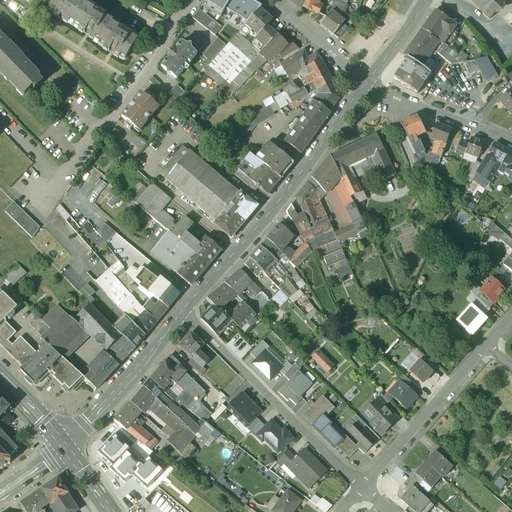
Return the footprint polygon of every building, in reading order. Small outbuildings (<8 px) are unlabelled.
[(94,9),(80,0),(53,0),(48,9),(54,12),(52,14),(68,24),(70,22),(80,28),(78,30),(94,40),(96,38),(100,41),(99,43),(104,46),(103,49),(119,58),(120,56),(126,59),(138,39),(131,35),(131,34),(120,27),(119,28),(112,23),(113,21),(106,17),(107,15),(95,8),(94,9)] [(231,0),(205,0),(201,6),(220,18),(225,10),(231,0)] [(247,24),(260,9),(261,9),(262,7),(250,0),(231,0),(225,10),(247,24)] [(328,10),(317,5),(319,0),(307,0),(304,8),(324,18),(328,10)] [(468,0),(475,5),(491,20),(509,0),(468,0)] [(260,9),(247,24),(253,29),(252,30),(258,36),(259,37),(268,27),(273,21),(260,9)] [(222,28),(199,10),(192,19),(214,36),(218,32),(220,29),(222,28)] [(435,11),(422,31),(444,46),(444,45),(457,26),(435,11)] [(345,23),(332,12),(327,19),(321,26),(334,36),(345,23)] [(253,29),(247,24),(238,34),(244,40),(252,30),(253,29)] [(278,36),(268,27),(259,37),(258,36),(256,39),(266,48),(278,36)] [(422,31),(414,41),(432,54),(435,56),(437,54),(447,62),(455,54),(444,45),(444,46),(422,31)] [(3,38),(0,35),(0,73),(5,78),(7,76),(10,79),(8,80),(17,90),(19,89),(25,95),(32,88),(35,90),(42,83),(37,77),(38,76),(30,67),(28,68),(26,65),(27,63),(23,59),(24,58),(11,45),(10,45),(6,41),(4,43),(1,40),(3,38)] [(275,40),(251,63),(258,71),(267,62),(278,56),(288,46),(278,36),(275,40)] [(217,39),(203,57),(211,64),(226,46),(217,39)] [(432,54),(414,41),(404,56),(408,59),(416,63),(422,69),(432,54)] [(288,46),(278,56),(283,59),(298,50),(291,43),(288,46)] [(184,72),(181,70),(189,61),(191,63),(197,54),(192,50),(192,46),(188,46),(184,44),(180,44),(174,52),(171,52),(170,54),(170,57),(163,65),(164,69),(167,71),(168,76),(172,75),(177,79),(184,72)] [(305,51),(293,58),(301,70),(302,71),(311,66),(312,66),(321,61),(316,54),(307,59),(305,51)] [(455,54),(447,62),(451,65),(463,63),(467,62),(455,54)] [(293,58),(281,65),(289,77),(301,70),(293,58)] [(493,58),(486,59),(493,71),(498,68),(493,58)] [(486,59),(480,60),(486,71),(487,72),(492,70),(486,59)] [(480,60),(475,61),(480,70),(481,72),(482,73),(486,71),(480,60)] [(475,61),(469,62),(476,75),(481,72),(480,70),(475,61)] [(407,62),(395,79),(418,95),(431,75),(422,69),(416,63),(412,67),(407,62)] [(469,62),(463,63),(470,76),(475,73),(469,62)] [(325,68),(312,74),(320,89),(333,83),(325,68)] [(320,89),(312,74),(305,78),(309,85),(314,83),(318,91),(320,89)] [(318,91),(313,93),(317,97),(285,142),(302,155),(332,114),(331,112),(339,99),(339,93),(333,83),(320,89),(318,91)] [(166,96),(173,104),(186,92),(178,85),(166,96)] [(305,89),(290,97),(293,103),(309,95),(305,89)] [(511,89),(499,102),(511,115),(511,89)] [(142,92),(134,102),(130,107),(130,108),(122,117),(127,122),(125,125),(131,130),(133,127),(136,130),(139,127),(141,129),(148,121),(147,120),(149,117),(151,118),(157,109),(155,107),(157,105),(154,102),(157,99),(151,94),(148,97),(142,92)] [(290,97),(285,93),(275,98),(282,109),(293,103),(290,97)] [(270,106),(247,120),(256,127),(275,115),(270,106)] [(417,117),(401,124),(409,141),(415,138),(425,132),(417,117)] [(247,120),(226,133),(236,142),(240,137),(241,139),(245,134),(247,135),(251,131),(252,132),(256,127),(247,120)] [(452,131),(436,125),(431,139),(437,142),(432,154),(438,156),(441,158),(452,131)] [(110,136),(114,139),(119,132),(115,129),(110,136)] [(377,136),(331,157),(338,171),(348,166),(374,154),(384,150),(377,136)] [(415,138),(409,141),(416,154),(418,156),(421,154),(424,153),(419,143),(418,144),(415,138)] [(483,144),(470,139),(468,146),(465,153),(478,158),(483,144)] [(468,146),(459,142),(455,153),(463,157),(465,153),(468,146)] [(283,155),(270,144),(257,159),(281,180),(295,164),(283,154),(283,155)] [(508,152),(494,145),(487,158),(493,161),(502,165),(505,161),(504,160),(508,152)] [(384,150),(374,154),(377,162),(385,181),(396,175),(384,150)] [(240,194),(190,152),(185,158),(179,153),(165,169),(171,174),(166,180),(216,222),(240,194)] [(257,159),(251,154),(246,160),(258,171),(251,179),(250,180),(258,186),(268,195),(281,180),(257,159)] [(374,154),(348,166),(352,174),(377,162),(374,154)] [(331,157),(308,184),(317,193),(320,201),(339,179),(341,177),(338,171),(331,157)] [(493,161),(487,158),(480,170),(486,174),(486,173),(493,161)] [(258,171),(246,160),(234,174),(244,182),(248,177),(251,179),(258,171)] [(348,166),(338,171),(341,177),(355,205),(364,200),(361,193),(352,174),(348,166)] [(486,174),(480,170),(477,174),(491,183),(495,177),(486,173),(486,174)] [(251,179),(248,177),(244,182),(253,190),(258,186),(250,180),(251,179)] [(342,185),(336,189),(354,226),(358,234),(359,234),(363,242),(370,238),(355,205),(341,177),(339,179),(342,185)] [(94,191),(98,195),(107,185),(103,182),(94,191)] [(140,183),(127,197),(135,203),(147,190),(140,183)] [(126,189),(119,184),(116,187),(123,193),(126,189)] [(171,200),(153,184),(147,190),(135,203),(154,219),(162,210),(171,200)] [(317,193),(308,184),(297,198),(300,203),(306,214),(307,218),(325,211),(320,201),(317,193)] [(216,222),(215,224),(232,238),(259,206),(243,192),(240,194),(216,222)] [(114,194),(107,206),(117,211),(124,200),(114,194)] [(41,227),(15,202),(5,211),(33,239),(41,227)] [(299,218),(293,205),(288,212),(293,221),(299,218)] [(173,220),(162,210),(154,219),(169,232),(170,233),(180,222),(175,218),(173,220)] [(325,211),(307,218),(311,227),(319,247),(321,250),(332,276),(333,276),(337,274),(340,280),(353,274),(342,248),(341,249),(339,244),(335,235),(333,229),(325,211)] [(307,218),(306,214),(299,218),(305,230),(311,227),(307,218)] [(194,240),(186,234),(193,225),(183,217),(180,222),(170,233),(188,247),(194,240)] [(299,218),(293,221),(300,233),(305,230),(299,218)] [(105,223),(97,232),(106,243),(116,233),(105,223)] [(279,225),(268,239),(281,252),(284,248),(293,236),(279,225)] [(339,233),(335,235),(339,244),(358,234),(354,226),(339,233)] [(305,230),(300,233),(307,244),(311,251),(319,247),(311,227),(305,230)] [(169,232),(152,253),(190,283),(201,270),(203,271),(209,265),(188,247),(170,233),(169,232)] [(511,240),(506,235),(501,241),(511,251),(511,240)] [(206,238),(199,247),(194,243),(195,242),(194,240),(188,247),(209,265),(222,250),(206,238)] [(281,252),(268,239),(261,247),(277,262),(284,255),(281,252)] [(311,251),(307,244),(301,250),(307,257),(312,252),(311,251)] [(283,268),(280,265),(277,262),(261,247),(250,259),(263,272),(265,274),(272,268),(274,271),(274,274),(279,279),(281,279),(286,286),(287,285),(292,280),(283,268)] [(291,250),(284,248),(281,252),(284,255),(290,262),(291,262),(296,255),(291,250)] [(307,257),(301,250),(296,255),(291,262),(296,267),(307,257)] [(263,272),(250,259),(245,265),(257,278),(261,274),(263,272)] [(290,262),(283,268),(287,274),(292,270),(296,267),(291,262),(290,262)] [(21,268),(13,275),(10,271),(2,279),(11,288),(12,289),(27,274),(21,268)] [(272,268),(265,274),(269,278),(274,274),(274,271),(272,268)] [(154,276),(144,269),(136,280),(142,284),(141,286),(145,290),(154,276)] [(252,283),(240,270),(225,283),(234,292),(242,301),(244,298),(240,294),(248,287),(252,283)] [(292,270),(287,274),(292,280),(294,282),(298,278),(292,270)] [(114,276),(110,271),(105,274),(118,288),(122,284),(114,276)] [(130,286),(118,272),(114,276),(122,284),(127,290),(130,286)] [(180,295),(161,279),(160,281),(154,276),(145,290),(153,296),(156,299),(169,309),(180,295)] [(493,279),(480,293),(481,293),(494,305),(499,299),(497,297),(504,290),(493,279)] [(294,282),(292,280),(287,285),(294,295),(300,290),(294,282)] [(234,292),(225,283),(207,298),(214,306),(219,312),(222,309),(221,308),(226,305),(228,303),(226,301),(225,299),(227,297),(234,292)] [(252,283),(248,287),(256,295),(260,291),(252,283)] [(96,293),(87,284),(79,293),(86,301),(87,301),(91,297),(96,293)] [(122,284),(118,288),(124,295),(126,293),(128,291),(127,290),(122,284)] [(143,293),(133,284),(130,286),(127,290),(128,291),(132,296),(135,300),(139,296),(143,293)] [(480,293),(471,284),(467,288),(477,298),(481,293),(480,293)] [(12,289),(11,288),(4,294),(18,308),(24,302),(12,289)] [(288,299),(280,290),(276,295),(284,303),(288,299)] [(272,303),(260,291),(256,295),(245,304),(255,314),(257,316),(272,303)] [(494,305),(481,293),(477,298),(481,302),(490,309),(494,305)] [(18,308),(4,294),(0,298),(0,325),(5,321),(18,308)] [(284,303),(276,295),(272,299),(280,307),(284,303)] [(147,304),(139,296),(135,300),(140,305),(143,308),(147,304)] [(91,297),(87,301),(91,305),(91,306),(96,302),(91,297)] [(154,301),(151,299),(147,304),(143,308),(146,311),(157,323),(166,311),(154,301)] [(169,309),(156,299),(154,301),(166,311),(169,309)] [(140,317),(127,303),(122,300),(117,305),(126,314),(125,314),(135,324),(140,317)] [(288,300),(280,308),(284,312),(292,304),(288,300)] [(86,301),(72,315),(77,319),(91,305),(87,301),(86,301)] [(232,312),(228,316),(230,318),(233,321),(241,328),(255,314),(245,304),(243,302),(232,312)] [(490,309),(481,302),(475,309),(484,317),(490,310),(490,309)] [(58,305),(42,321),(51,330),(67,315),(58,305)] [(91,305),(77,319),(87,329),(105,348),(110,348),(121,337),(112,328),(91,306),(91,305)] [(232,312),(226,305),(221,308),(222,309),(228,316),(232,312)] [(228,316),(222,309),(219,312),(214,306),(202,320),(216,334),(230,318),(228,316)] [(473,307),(458,323),(471,335),(486,319),(484,317),(475,309),(473,307)] [(140,317),(135,324),(146,335),(157,323),(146,311),(140,317)] [(135,324),(125,314),(112,328),(121,337),(124,340),(125,340),(135,349),(146,335),(135,324)] [(43,338),(42,339),(47,344),(60,355),(87,329),(77,319),(74,321),(67,315),(51,330),(43,338)] [(42,321),(38,316),(30,324),(43,338),(51,330),(42,321)] [(230,318),(216,334),(219,337),(233,321),(230,318)] [(5,321),(0,325),(0,342),(8,350),(13,346),(8,341),(17,333),(5,321)] [(204,345),(191,334),(179,347),(192,359),(203,368),(209,362),(198,352),(204,345)] [(13,346),(8,350),(26,368),(21,372),(34,385),(47,372),(53,377),(57,373),(51,368),(62,357),(60,355),(47,344),(38,354),(21,337),(13,346)] [(110,348),(105,353),(119,366),(135,349),(125,340),(124,340),(121,337),(110,348)] [(250,355),(257,361),(269,348),(262,342),(250,355)] [(426,358),(416,349),(411,354),(420,361),(422,363),(426,358)] [(319,351),(314,356),(329,372),(334,366),(319,351)] [(119,366),(105,353),(89,371),(95,376),(89,382),(97,389),(119,366)] [(253,365),(270,381),(279,372),(282,369),(265,353),(257,361),(253,365)] [(420,361),(411,354),(401,365),(409,373),(420,361)] [(83,377),(62,357),(51,368),(57,373),(53,377),(69,392),(83,377)] [(203,368),(192,359),(188,363),(203,376),(207,371),(203,368)] [(179,367),(174,361),(170,366),(175,370),(179,367)] [(420,361),(409,373),(422,384),(432,372),(422,363),(420,361)] [(170,366),(166,362),(165,363),(162,363),(160,364),(159,367),(160,369),(151,379),(163,391),(167,387),(172,381),(176,385),(179,382),(186,374),(187,373),(180,366),(179,367),(175,370),(170,366)] [(279,372),(283,375),(291,367),(287,363),(282,369),(279,372)] [(294,364),(283,375),(289,381),(298,371),(300,369),(294,364)] [(289,381),(278,393),(287,402),(289,399),(295,405),(302,399),(299,396),(310,385),(302,377),(303,376),(298,371),(289,381)] [(186,374),(179,382),(187,389),(179,397),(175,402),(175,403),(180,407),(183,404),(188,408),(196,400),(197,401),(198,399),(199,400),(206,392),(186,374)] [(411,382),(402,374),(398,379),(401,382),(401,381),(407,387),(411,382)] [(178,409),(161,394),(163,391),(151,379),(144,388),(173,414),(178,409)] [(407,387),(401,381),(401,382),(390,394),(406,409),(418,396),(407,387)] [(179,397),(167,387),(163,391),(175,402),(179,397)] [(173,414),(144,388),(130,403),(140,411),(144,405),(168,426),(176,416),(173,414)] [(262,412),(242,393),(232,402),(229,404),(230,405),(225,409),(245,429),(255,419),(262,412)] [(388,403),(379,393),(374,398),(377,401),(377,400),(384,407),(388,403)] [(324,419),(335,409),(322,397),(303,416),(313,427),(323,417),(324,419)] [(384,407),(377,400),(377,401),(366,411),(373,418),(369,421),(382,433),(396,419),(384,407)] [(0,405),(0,417),(9,409),(2,403),(0,405)] [(140,411),(130,403),(115,421),(125,429),(128,431),(144,445),(151,438),(136,425),(139,420),(138,419),(142,413),(140,411)] [(204,406),(196,415),(202,420),(206,423),(213,415),(204,406)] [(192,420),(178,408),(178,409),(173,414),(176,416),(187,426),(192,420)] [(366,425),(356,415),(351,420),(354,424),(355,423),(361,430),(366,425)] [(187,426),(176,416),(168,426),(163,433),(168,437),(169,440),(169,441),(168,443),(179,453),(195,435),(186,426),(187,426)] [(324,419),(323,417),(313,427),(334,449),(336,447),(342,441),(337,437),(332,433),(333,432),(328,427),(330,425),(324,419)] [(255,419),(245,429),(250,433),(260,423),(255,419)] [(198,425),(192,420),(187,426),(186,426),(195,435),(201,428),(198,425)] [(206,423),(202,420),(198,425),(201,428),(206,423)] [(265,428),(259,434),(259,435),(272,448),(274,446),(280,452),(293,439),(284,431),(282,433),(271,422),(265,428)] [(201,428),(195,435),(205,443),(216,430),(206,423),(201,428)] [(265,428),(260,423),(250,433),(256,438),(259,435),(259,434),(265,428)] [(354,424),(348,430),(359,442),(368,451),(375,444),(361,430),(355,423),(354,424)] [(151,438),(144,445),(150,450),(163,433),(158,429),(151,438)] [(0,430),(0,448),(8,457),(9,456),(17,450),(3,434),(0,430)] [(114,465),(127,451),(131,447),(114,432),(98,451),(114,465)] [(358,450),(346,437),(342,441),(336,447),(349,459),(358,450)] [(368,451),(359,442),(355,446),(364,455),(368,451)] [(447,455),(438,447),(434,452),(436,453),(443,459),(447,455)] [(8,457),(0,448),(0,469),(10,464),(11,459),(9,456),(8,457)] [(131,476),(142,464),(127,451),(114,465),(111,469),(125,482),(131,476)] [(304,451),(295,460),(292,457),(284,465),(310,490),(326,473),(304,451)] [(287,452),(277,463),(281,468),(284,465),(292,457),(287,452)] [(443,459),(436,453),(426,464),(440,477),(442,479),(452,467),(443,459)] [(145,489),(163,469),(148,456),(142,464),(131,476),(145,489)] [(440,477),(426,464),(416,476),(423,482),(430,488),(440,477)] [(423,482),(416,476),(414,474),(410,479),(419,487),(423,482)] [(58,479),(42,490),(50,503),(51,504),(50,504),(51,505),(67,494),(58,479)] [(419,487),(410,479),(406,483),(412,488),(416,492),(420,487),(419,487)] [(416,492),(412,488),(401,501),(409,508),(413,511),(420,511),(422,511),(429,503),(416,492)] [(42,490),(21,503),(26,511),(42,511),(43,511),(42,509),(50,503),(42,490)] [(294,511),(301,502),(287,492),(281,501),(275,497),(266,508),(271,511),(294,511)] [(67,494),(51,505),(55,511),(76,511),(78,511),(67,494)] [(324,511),(327,511),(332,506),(316,494),(310,501),(324,511)] [(150,506),(144,500),(141,503),(146,509),(150,506)]
